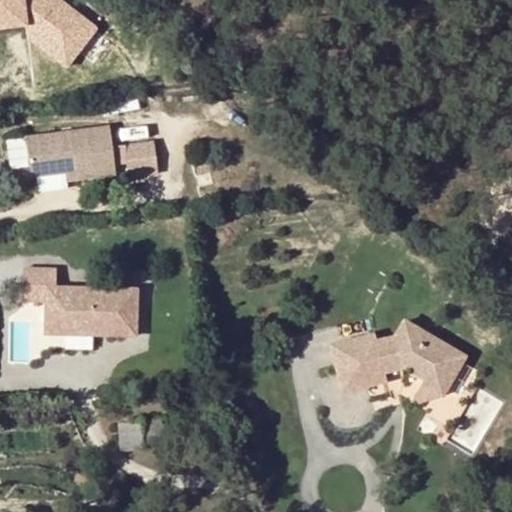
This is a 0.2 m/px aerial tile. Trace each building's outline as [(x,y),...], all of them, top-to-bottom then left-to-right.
[(0,0),(0,26),(15,25),(16,30),(63,66),(92,28),(55,0),(0,0)] [(146,142),(106,147),(104,128),(20,138),(25,179),(55,175),(54,167),(66,166),(67,181),(108,177),(107,165),(119,163),(121,179),(150,176),(146,142)] [(56,182),(67,181),(66,166),(54,167),(55,175),(56,182)] [(100,325),(126,326),(127,332),(170,334),(171,288),(91,285),(91,267),(58,266),(58,298),(81,299),(80,331),(100,331),(100,325)] [(406,385),(426,395),(446,359),(389,328),(382,343),(367,347),(366,341),(327,352),(339,394),(378,383),(376,374),(390,370),(408,381),(406,385)] [(406,405),(426,395),(406,385),(398,401),(406,405)] [(121,445),(121,452),(131,452),(144,451),(144,444),(168,444),(167,420),(120,423),(121,445)]
